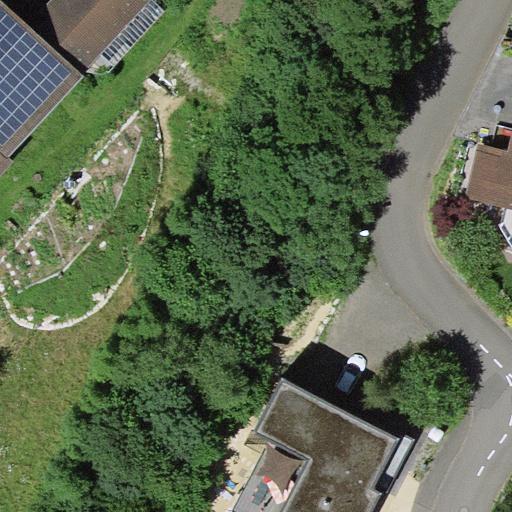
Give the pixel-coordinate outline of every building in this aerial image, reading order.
[(0,0),(0,175),(13,161),(9,157),(85,75),(84,74),(29,23),(3,0),(0,0)] [(50,0),(29,23),(84,74),(87,70),(149,0),(50,0)] [(152,0),(149,0),(87,70),(98,72),(109,72),(165,11),(152,0)] [(511,139),(509,150),(479,143),(466,197),(505,206),(511,208),(511,139)] [(511,208),(505,206),(501,225),(511,241),(511,208)] [(399,438),(283,378),(256,431),(312,458),(284,511),(371,511),(382,492),(373,488),(399,438)]
